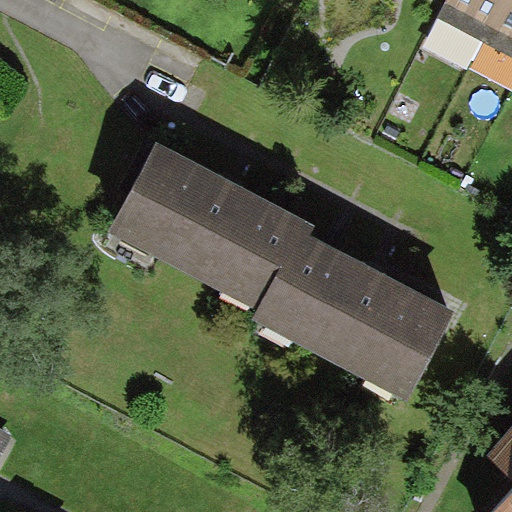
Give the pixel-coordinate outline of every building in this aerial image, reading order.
[(450,0),(440,19),(485,43),(507,0),(450,0)] [(511,0),(507,0),(485,43),(511,57),(511,0)] [(307,217),(154,140),(109,229),(262,306),(300,231),(307,217)] [(448,306),(300,231),(262,306),(255,319),(403,394),(448,306)] [(0,453),(10,436),(0,430),(0,453)] [(511,511),(511,434),(502,447),(511,455),(511,484),(487,511),(511,511)]
